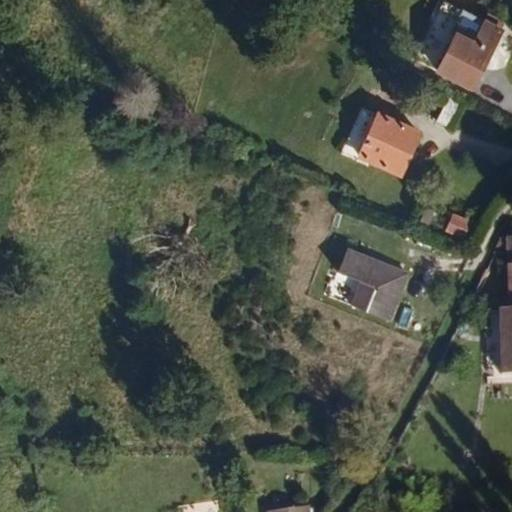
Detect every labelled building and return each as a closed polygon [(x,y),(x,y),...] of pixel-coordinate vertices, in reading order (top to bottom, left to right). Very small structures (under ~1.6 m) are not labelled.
[(459,42),(439,78),(474,96),(503,40),(471,22),(463,23),(457,34),(459,42)] [(395,179),(416,141),(382,124),(362,163),(395,179)] [(445,254),(456,259),(470,228),(459,222),(445,254)] [(352,253),(338,277),(364,291),(353,313),(382,331),(406,284),(352,253)] [(511,378),(511,311),(508,312),(495,312),(496,380),(511,378)] [(191,507),(191,511),(216,511),(213,501),(191,507)]
